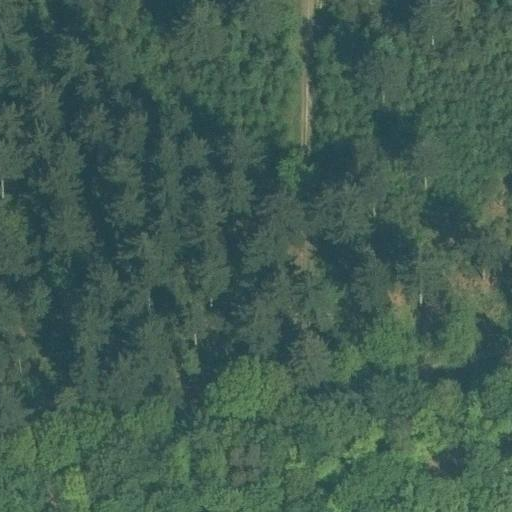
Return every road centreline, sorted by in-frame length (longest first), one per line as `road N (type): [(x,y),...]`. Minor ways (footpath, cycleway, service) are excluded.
road 1 (track): [(310,0),(307,255),(294,325),(300,419)]
road 2 (track): [(0,504),(300,419)]
road 3 (track): [(300,419),(511,361)]
